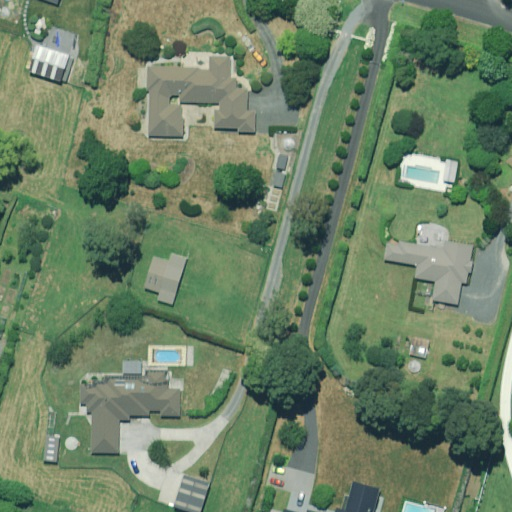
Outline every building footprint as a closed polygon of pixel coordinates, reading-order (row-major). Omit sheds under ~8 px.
[(233,58),(213,57),(213,70),(152,67),(149,137),(185,138),(186,104),(217,105),(216,129),(257,131),(258,112),(250,112),(251,90),(240,89),(240,80),(232,80),(233,58)] [(285,137),(279,148),(295,155),(300,144),(285,137)] [(285,173),(290,159),(276,170),(285,173)] [(288,176),(279,174),(275,187),(285,189),(288,176)] [(441,250),(421,246),(416,245),(416,246),(399,243),(398,246),(389,244),(387,261),(419,267),(417,280),(438,283),(435,301),(460,306),(464,283),(469,284),(476,247),(443,241),(441,250)] [(173,263),(157,259),(148,290),(162,294),(160,302),(176,306),(186,271),(172,267),(173,263)] [(416,336),(409,356),(426,362),(433,342),(416,336)] [(97,388),(83,388),(83,412),(94,413),(93,454),(121,455),(122,424),(131,424),(131,417),(152,417),(152,412),(163,412),(163,417),(183,418),(183,391),(170,390),(171,368),(149,367),(149,377),(108,376),(108,382),(97,382),(97,388)] [(61,385),(33,379),(26,410),(54,416),(61,385)] [(185,477),(175,508),(186,511),(204,511),(213,487),(185,477)] [(339,507),(338,511),(295,511),(288,510),(287,511),(376,511),(382,491),(356,484),(349,510),(339,507)]
